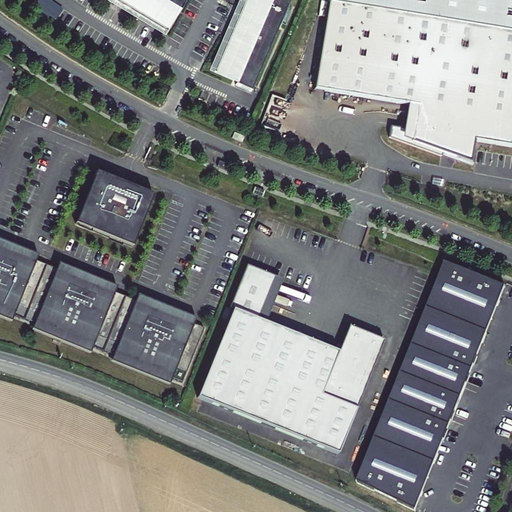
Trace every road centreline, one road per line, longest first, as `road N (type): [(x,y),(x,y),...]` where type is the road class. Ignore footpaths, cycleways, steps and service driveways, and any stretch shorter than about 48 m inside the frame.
road 1 (residential): [(0,21),(91,81),(211,142),(511,252)]
road 2 (secondary): [(0,360),(164,421),(359,511)]
